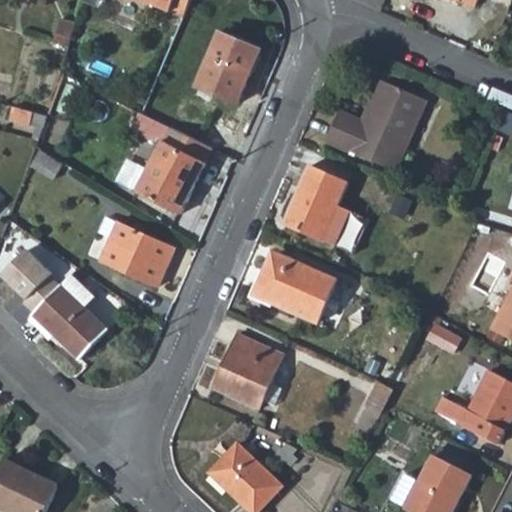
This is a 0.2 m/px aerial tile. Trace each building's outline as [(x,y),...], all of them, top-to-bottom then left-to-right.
[(146,0),(187,17),(194,0),(146,0)] [(61,37),(76,41),(81,26),(65,22),(61,37)] [(239,106),(262,53),(223,35),(200,89),(239,106)] [(393,170),(426,98),(383,79),(373,102),(378,104),(369,123),(338,110),(325,139),(393,170)] [(31,128),(35,116),(15,110),(12,122),(31,128)] [(172,129),(167,139),(206,159),(211,149),(172,129)] [(181,214),(209,160),(206,159),(167,139),(165,138),(138,192),(181,214)] [(55,180),(63,164),(38,149),(31,168),(55,180)] [(340,205),(350,182),(311,165),(286,221),(335,243),(349,209),(340,205)] [(111,240),(118,224),(107,219),(100,236),(111,240)] [(159,286),(176,248),(118,224),(111,240),(102,262),(159,286)] [(318,321),(338,278),(273,249),(255,293),(318,321)] [(439,295),(450,269),(425,258),(414,284),(439,295)] [(83,359),(109,331),(90,313),(100,302),(74,278),(36,316),(83,359)] [(511,288),(493,327),(511,335),(511,288)] [(261,409),(285,354),(239,333),(215,387),(261,409)] [(498,440),(511,412),(511,378),(489,367),(468,407),(442,393),(434,407),(498,440)] [(255,511),(256,511),(284,484),(238,442),(211,470),(255,511)] [(417,511),(457,511),(477,475),(437,454),(423,480),(408,472),(395,499),(417,511)] [(49,511),(60,490),(7,464),(0,477),(0,506),(11,511),(49,511)]
